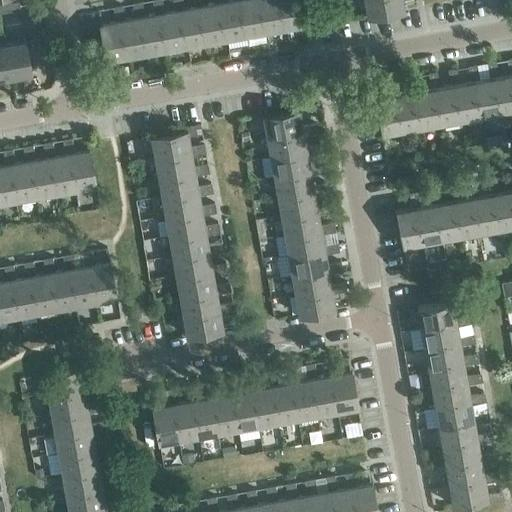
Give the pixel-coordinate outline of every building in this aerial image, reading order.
[(19,0),(0,0),(0,12),(21,9),(19,0)] [(152,0),(155,13),(145,15),(140,16),(147,52),(167,49),(160,12),(165,11),(162,0),(152,0)] [(173,0),(175,9),(165,11),(160,12),(167,49),(187,45),(180,8),(184,8),(182,0),(173,0)] [(193,0),(195,6),(184,8),(180,8),(187,45),(206,42),(200,5),(204,4),(203,0),(193,0)] [(213,0),(214,2),(204,4),(200,5),(206,42),(226,38),(220,1),(224,1),(223,0),(213,0)] [(226,0),(224,1),(220,1),(226,38),(246,34),(240,0),(226,0)] [(240,0),(246,34),(266,31),(260,0),(240,0)] [(260,0),(266,31),(286,27),(281,0),(260,0)] [(281,0),(286,27),(306,24),(301,0),(281,0)] [(364,0),(368,16),(405,9),(403,0),(364,0)] [(135,16),(125,18),(120,19),(127,56),(147,52),(140,16),(145,15),(142,1),(133,3),(135,16)] [(120,19),(125,18),(123,5),(113,6),(116,20),(100,23),(107,59),(127,56),(120,19)] [(27,39),(2,43),(8,78),(33,73),(27,39)] [(2,43),(0,43),(0,79),(8,78),(2,43)] [(510,72),(499,74),(495,75),(501,111),(511,109),(511,57),(507,58),(510,72)] [(490,76),(479,78),(475,79),(481,115),(501,111),(495,75),(499,74),(496,60),(487,62),(490,76)] [(470,80),(459,81),(455,82),(462,119),(481,115),(475,79),(479,78),(476,64),(468,65),(470,80)] [(451,83),(440,85),(435,86),(442,122),(462,119),(455,82),(459,81),(457,67),(448,69),(451,83)] [(431,87),(420,89),(415,89),(422,126),(442,122),(435,86),(440,85),(437,71),(428,72),(431,87)] [(411,90),(400,92),(395,93),(402,129),(422,126),(415,89),(420,89),(417,74),(409,76),(411,90)] [(395,93),(400,92),(398,78),(389,79),(391,94),(376,97),(382,133),(402,129),(395,93)] [(263,115),(267,135),(303,129),(302,125),(301,115),(315,112),(313,103),(299,105),(299,109),(263,115)] [(151,136),(155,155),(191,149),(190,145),(188,135),(203,132),(201,123),(187,126),(187,129),(151,136)] [(267,135),(270,155),(307,149),(306,145),(304,135),(318,132),(317,123),(302,125),(303,129),(267,135)] [(63,139),(65,153),(70,152),(77,188),(96,185),(90,148),(75,151),(72,137),(63,139)] [(43,142),(46,156),(50,155),(57,192),(77,188),(70,152),(65,153),(55,154),(52,141),(43,142)] [(270,155),(274,175),(311,168),(310,165),(308,154),(322,152),(320,142),(306,145),(307,149),(270,155)] [(155,155),(158,175),(195,169),(194,165),(192,155),(206,152),(204,143),(190,145),(191,149),(155,155)] [(23,146),(26,160),(30,159),(37,195),(57,192),(50,155),(46,156),(35,158),(33,144),(23,146)] [(4,149),(6,163),(10,162),(17,199),(37,195),(30,159),(26,160),(15,162),(13,148),(4,149)] [(0,202),(17,199),(10,162),(6,163),(0,164),(0,202)] [(158,175),(162,195),(198,189),(198,185),(196,174),(210,172),(208,162),(194,165),(195,169),(158,175)] [(274,175),(278,195),(314,188),(313,184),(311,174),(325,172),(324,162),(310,165),(311,168),(274,175)] [(510,188),(499,190),(495,191),(502,227),(511,225),(511,173),(507,174),(510,188)] [(490,192),(480,194),(475,195),(482,231),(502,227),(495,191),(499,190),(497,176),(488,177),(490,192)] [(471,195),(460,197),(455,198),(462,234),(482,231),(475,195),(480,194),(477,179),(468,181),(471,195)] [(162,195),(165,215),(202,209),(201,205),(199,194),(213,192),(211,182),(198,185),(198,189),(162,195)] [(278,195),(281,215),(318,208),(317,204),(315,194),(329,191),(327,182),(313,184),(314,188),(278,195)] [(451,199),(440,201),(436,202),(442,238),(462,234),(455,198),(460,197),(457,183),(448,185),(451,199)] [(431,202),(420,204),(416,205),(422,242),(442,238),(436,202),(440,201),(438,186),(429,188),(431,202)] [(416,205),(420,204),(418,190),(409,192),(412,206),(396,209),(402,245),(422,242),(416,205)] [(165,215),(169,235),(206,228),(205,224),(203,214),(217,212),(215,202),(201,205),(202,209),(165,215)] [(281,215),(285,235),(321,228),(321,224),(319,214),(333,211),(331,202),(317,204),(318,208),(281,215)] [(285,235),(288,255),(325,248),(324,244),(322,233),(336,231),(334,221),(321,224),(321,228),(285,235)] [(169,235),(173,255),(209,248),(208,244),(207,234),(220,231),(219,222),(205,224),(206,228),(169,235)] [(288,255),(292,275),(329,268),(328,263),(326,253),(340,251),(338,241),(324,244),(325,248),(288,255)] [(173,255),(176,275),(213,268),(212,264),(210,254),(224,251),(222,242),(208,244),(209,248),(173,255)] [(83,251),(85,265),(90,264),(97,300),(117,297),(110,260),(95,263),(92,249),(83,251)] [(63,254),(66,268),(70,267),(77,304),(97,300),(90,264),(85,265),(75,267),(73,253),(63,254)] [(43,258),(46,272),(50,271),(57,308),(77,304),(70,267),(66,268),(55,270),(53,256),(43,258)] [(24,262),(26,275),(31,275),(37,311),(57,308),(50,271),(46,272),(36,274),(33,260),(24,262)] [(176,275),(180,295),(217,288),(216,284),(214,273),(227,271),(226,261),(212,264),(213,268),(176,275)] [(292,275),(295,295),(332,288),(331,283),(330,273),(343,270),(341,261),(328,263),(329,268),(292,275)] [(4,265),(6,279),(11,278),(17,315),(37,311),(31,275),(26,275),(16,277),(13,263),(4,265)] [(0,317),(17,315),(11,278),(6,279),(0,280),(0,317)] [(180,295),(183,315),(220,308),(219,303),(217,293),(231,291),(229,281),(216,284),(217,288),(180,295)] [(332,288),(295,295),(299,314),(336,308),(333,293),(347,290),(345,281),(331,283),(332,288)] [(417,306),(421,326),(457,320),(458,324),(472,322),(470,313),(456,315),(453,300),(417,306)] [(220,308),(183,315),(187,335),(224,328),(221,313),(235,310),(233,301),(219,303),(220,308)] [(421,326),(424,346),(460,339),(461,344),(476,342),(474,333),(460,335),(458,324),(457,320),(421,326)] [(424,346),(428,366),(464,359),(465,364),(479,361),(478,352),(463,355),(461,344),(460,339),(424,346)] [(325,360),(327,374),(332,373),(339,410),(359,406),(352,370),(337,372),(334,359),(325,360)] [(428,366),(431,386),(468,379),(468,383),(483,381),(481,372),(467,375),(465,364),(464,359),(428,366)] [(44,373),(48,393),(84,386),(84,383),(82,372),(96,370),(94,360),(80,363),(81,366),(44,373)] [(305,364),(308,378),(312,377),(319,413),(339,410),(332,373),(327,374),(317,376),(315,362),(305,364)] [(285,368),(288,381),(293,380),(299,417),(319,413),(312,377),(308,378),(297,380),(295,366),(285,368)] [(265,371),(268,385),(273,384),(280,421),(299,417),(293,380),(288,381),(278,383),(275,369),(265,371)] [(246,374),(248,388),(253,387),(260,424),(280,421),(273,384),(268,385),(258,387),(255,373),(246,374)] [(226,378),(228,392),(233,391),(240,428),(260,424),(253,387),(248,388),(238,390),(235,376),(226,378)] [(431,386),(435,406),(471,399),(472,403),(486,401),(485,392),(470,394),(468,383),(468,379),(431,386)] [(48,393),(52,413),(88,406),(87,402),(85,392),(99,390),(98,380),(84,383),(84,386),(48,393)] [(206,382),(209,395),(214,395),(220,431),(240,428),(233,391),(228,392),(218,394),(216,380),(206,382)] [(186,385),(189,399),(194,398),(201,435),(220,431),(214,395),(209,395),(199,397),(196,384),(186,385)] [(167,389),(169,403),(174,402),(181,438),(201,435),(194,398),(189,399),(179,401),(176,387),(167,389)] [(174,402),(169,403),(159,404),(156,391),(147,392),(150,406),(153,406),(160,442),(181,438),(174,402)] [(435,406),(439,425),(475,419),(476,423),(490,420),(488,411),(474,414),(472,403),(471,399),(435,406)] [(52,413),(55,433),(92,426),(91,422),(89,412),(103,409),(101,400),(87,402),(88,406),(52,413)] [(439,425),(442,445),(478,439),(479,443),(493,440),(492,431),(478,434),(476,423),(475,419),(439,425)] [(55,433),(59,453),(95,446),(94,442),(93,432),(106,429),(105,420),(91,422),(92,426),(55,433)] [(59,453),(62,472),(99,466),(98,462),(96,451),(110,449),(108,439),(94,442),(95,446),(59,453)] [(442,445),(446,465),(482,459),(483,462),(497,460),(495,451),(481,453),(479,443),(478,439),(442,445)] [(62,472),(66,492),(102,486),(102,481),(100,471),(114,469),(112,459),(98,462),(99,466),(62,472)] [(446,465),(449,485),(486,478),(486,482),(500,479),(499,470),(485,473),(483,462),(482,459),(446,465)] [(345,473),(348,486),(352,485),(356,511),(377,511),(372,481),(357,485),(355,471),(345,473)] [(325,476),(328,490),(332,489),(336,511),(356,511),(352,485),(348,486),(337,488),(335,474),(325,476)] [(306,480),(308,493),(313,493),(315,511),(336,511),(332,489),(328,490),(317,492),(315,478),(306,480)] [(486,478),(449,485),(453,505),(489,498),(489,502),(504,499),(502,490),(488,493),(486,482),(486,478)] [(66,492),(69,511),(70,511),(106,506),(105,501),(103,491),(117,488),(115,479),(102,481),(102,486),(66,492)] [(286,483),(288,497),(293,496),(295,511),(315,511),(313,493),(308,493),(298,495),(295,481),(286,483)] [(266,487),(268,500),(273,500),(274,511),(295,511),(293,496),(288,497),(278,499),(275,485),(266,487)] [(246,490),(249,504),(253,503),(254,511),(274,511),(273,500),(268,500),(258,502),(256,489),(246,490)] [(226,494),(229,508),(233,507),(233,511),(254,511),(253,503),(249,504),(238,506),(236,492),(226,494)] [(207,497),(209,511),(213,510),(213,511),(233,511),(233,507),(229,508),(219,509),(216,496),(207,497)] [(70,511),(107,511),(121,508),(119,499),(105,501),(106,506),(70,511)] [(187,501),(188,511),(213,511),(213,510),(209,511),(204,511),(198,511),(196,499),(187,501)] [(178,511),(177,503),(167,504),(168,511),(178,511)]
